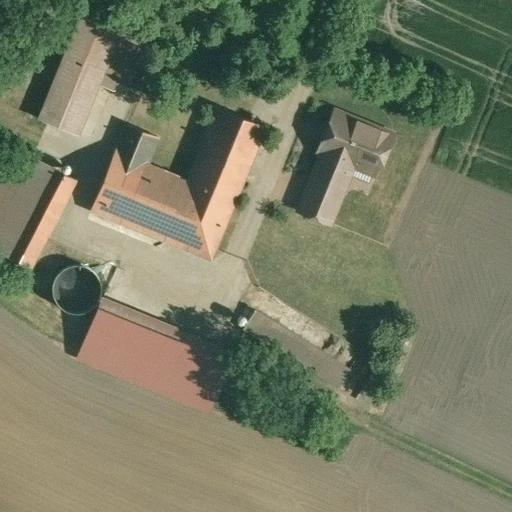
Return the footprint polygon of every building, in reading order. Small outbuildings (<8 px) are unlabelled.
[(153,25),(92,0),(86,0),(39,118),(78,134),(99,83),(125,93),(153,25)] [(162,63),(153,57),(141,78),(150,84),(162,63)] [(220,109),(190,181),(147,163),(158,136),(127,123),(93,208),(167,238),(166,239),(210,257),(264,127),(220,109)] [(392,135),(336,112),(337,111),(336,111),(319,151),(320,151),(320,150),(324,152),(300,210),(299,210),(330,223),(330,222),(329,222),(351,167),(357,165),(376,173),(376,174),(376,175),(393,134),(392,135)] [(76,179),(15,148),(0,177),(0,250),(31,267),(76,179)] [(76,263),(70,264),(66,266),(62,268),(60,270),(58,272),(55,276),(53,281),(53,283),(52,286),(52,289),(53,293),(54,296),(55,299),(56,301),(59,305),(63,308),(67,310),(70,312),(74,313),(78,313),(83,312),(87,311),(90,309),(93,307),(95,305),(97,303),(99,300),(101,296),(102,292),(102,288),(102,283),(101,280),(100,277),(98,275),(96,272),(94,270),(91,267),(87,266),(84,264),(80,264),(76,263)] [(240,357),(105,298),(80,356),(214,414),(240,357)]
